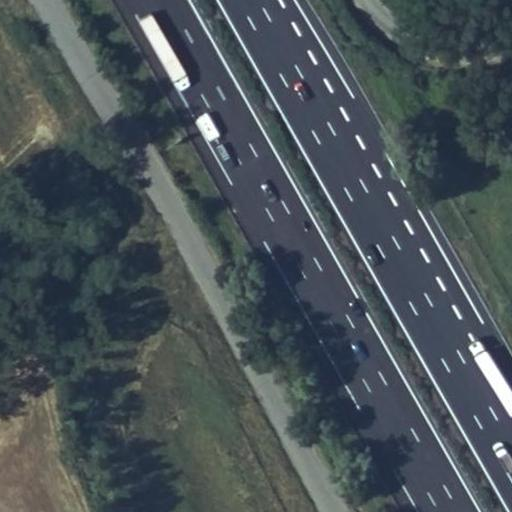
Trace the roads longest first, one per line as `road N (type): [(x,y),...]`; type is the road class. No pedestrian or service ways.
road 1 (motorway): [(159,0),(450,511)]
road 2 (motorway): [(511,463),(254,0)]
road 3 (unclassified): [(367,0),(395,37),(430,55),(462,56),(511,41)]
